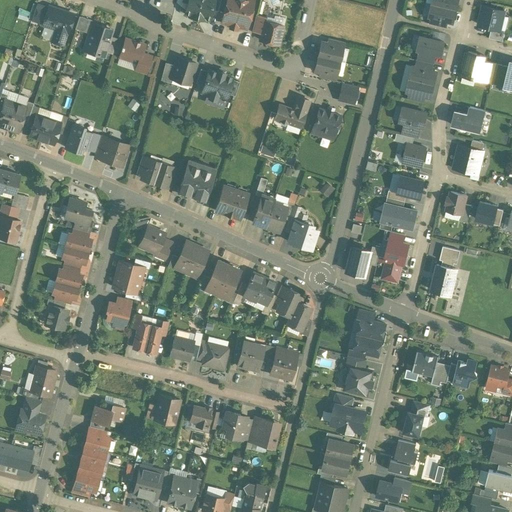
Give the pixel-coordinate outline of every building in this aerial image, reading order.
[(187,0),(187,4),(184,14),(189,15),(189,16),(196,18),(200,0),(187,0)] [(200,0),(196,18),(204,20),(204,19),(209,20),(212,10),(214,0),(200,0)] [(220,0),(214,0),(212,10),(218,11),(220,0)] [(246,0),(226,0),(221,23),(230,25),(229,28),(236,29),(237,26),(246,29),(253,2),(246,0)] [(432,0),(432,4),(456,9),(458,0),(432,0)] [(48,8),(36,4),(31,20),(43,24),(48,8)] [(456,9),(432,4),(429,17),(432,17),(447,21),(453,22),(456,9)] [(73,14),(49,6),(48,8),(43,24),(43,25),(56,29),(66,32),(67,33),(73,14)] [(503,11),(483,6),(479,25),(491,28),(499,30),(499,29),(503,11)] [(251,32),(261,34),(265,22),(266,17),(263,16),(256,15),(251,32)] [(94,21),(79,16),(75,29),(89,33),(92,23),(93,23),(94,21)] [(447,21),(432,17),(430,24),(445,27),(447,21)] [(265,22),(261,34),(260,40),(278,44),(280,33),(283,31),(281,28),(282,26),(265,22)] [(93,23),(92,23),(89,33),(83,49),(99,55),(100,52),(99,52),(100,50),(105,52),(110,36),(107,35),(109,29),(93,23)] [(499,30),(491,28),(489,38),(502,41),(505,30),(499,29),(499,30)] [(56,29),(52,41),(62,44),(66,32),(56,29)] [(118,39),(110,36),(105,52),(113,54),(118,39)] [(444,42),(420,36),(417,50),(419,51),(434,54),(440,56),(444,42)] [(144,44),(125,38),(123,46),(121,46),(121,48),(122,49),(119,57),(130,60),(137,63),(138,63),(141,53),(144,44)] [(343,42),(329,38),(327,44),(327,45),(342,48),(343,42)] [(342,48),(327,45),(327,44),(321,43),(318,56),(339,61),(342,48)] [(434,54),(419,51),(417,60),(432,64),(434,54)] [(463,75),(479,79),(484,61),(485,56),(468,52),(463,75)] [(151,56),(141,53),(138,63),(137,63),(135,70),(145,73),(151,56)] [(339,61),(318,56),(315,70),(321,71),(336,75),(339,61)] [(119,57),(117,64),(127,67),(130,60),(119,57)] [(196,63),(178,57),(175,66),(171,78),(172,79),(189,84),(196,63)] [(432,64),(417,60),(416,66),(431,70),(432,64)] [(496,64),(484,61),(479,79),(492,82),(496,64)] [(175,66),(165,63),(160,80),(171,83),(172,79),(171,78),(175,66)] [(492,82),(505,85),(509,67),(496,64),(492,82)] [(416,66),(413,66),(410,79),(433,84),(436,72),(431,70),(416,66)] [(208,72),(200,69),(196,83),(203,86),(208,72)] [(217,72),(209,70),(208,72),(203,86),(201,92),(209,95),(208,98),(216,100),(216,97),(225,100),(227,94),(232,79),(232,77),(224,75),(225,73),(217,70),(217,72)] [(336,75),(321,71),(319,77),(334,81),(336,75)] [(239,82),(232,79),(227,94),(234,96),(239,82)] [(433,84),(410,79),(406,91),(409,92),(424,96),(430,97),(433,84)] [(358,86),(342,83),(338,100),(354,104),(358,86)] [(424,96),(409,92),(408,99),(423,102),(424,96)] [(309,101),(298,97),(293,110),(305,114),(309,101)] [(138,104),(134,99),(129,104),(134,108),(138,104)] [(5,100),(1,112),(0,114),(0,126),(7,128),(15,104),(5,100)] [(25,107),(22,119),(27,121),(32,106),(33,104),(27,101),(25,107)] [(15,104),(7,128),(17,132),(22,119),(25,107),(15,104)] [(293,110),(279,105),(274,119),(280,121),(280,123),(281,125),(284,126),(287,125),(287,123),(300,127),(305,114),(293,110)] [(27,122),(33,124),(36,115),(38,108),(32,106),(27,121),(27,122)] [(426,113),(403,107),(399,121),(405,122),(420,126),(423,127),(426,113)] [(484,110),(470,107),(468,114),(483,118),(484,110)] [(50,111),(38,108),(36,115),(48,119),(50,111)] [(340,115),(319,108),(311,133),(319,136),(321,130),(334,135),(337,133),(338,129),(337,126),(340,115)] [(62,115),(50,111),(48,119),(59,123),(62,115)] [(468,114),(455,111),(452,125),(479,132),(483,118),(468,114)] [(48,119),(36,115),(33,124),(29,136),(41,140),(48,119)] [(60,123),(57,133),(63,135),(68,117),(62,115),(59,123),(60,123)] [(48,119),(41,140),(53,144),(57,133),(60,123),(59,123),(48,119)] [(74,121),(68,119),(65,129),(71,130),(73,124),(74,121)] [(420,126),(405,122),(402,134),(414,137),(417,138),(420,126)] [(86,149),(92,133),(83,130),(84,128),(73,124),(71,130),(65,148),(81,153),(82,148),(86,149)] [(86,149),(95,152),(100,135),(92,132),(92,133),(86,149)] [(402,134),(396,133),(395,140),(407,143),(412,144),(414,137),(402,134)] [(100,136),(93,157),(108,162),(109,160),(102,157),(102,155),(103,155),(107,142),(108,143),(109,139),(100,136)] [(122,143),(109,139),(108,143),(107,142),(103,155),(102,155),(102,157),(109,160),(108,162),(120,166),(126,148),(124,147),(122,143)] [(484,143),(472,140),(470,148),(482,151),(484,143)] [(412,144),(407,143),(405,149),(403,149),(401,156),(404,156),(402,162),(421,167),(426,148),(412,144)] [(470,148),(458,145),(453,168),(471,173),(478,175),(478,174),(484,151),(482,151),(470,148)] [(270,157),(272,149),(262,146),(259,154),(270,157)] [(148,158),(142,156),(136,173),(142,175),(148,158)] [(160,163),(148,158),(142,175),(141,179),(154,183),(160,163)] [(214,169),(188,160),(178,191),(204,200),(214,169)] [(367,169),(376,170),(377,163),(368,161),(367,169)] [(173,167),(160,163),(154,183),(166,187),(168,184),(167,184),(173,167)] [(179,169),(173,167),(167,184),(168,184),(173,186),(179,169)] [(19,174),(0,168),(0,191),(1,188),(14,191),(19,174)] [(424,181),(401,175),(397,192),(397,193),(406,195),(420,198),(424,181)] [(260,177),(255,194),(260,196),(261,194),(262,194),(266,179),(260,177)] [(333,190),(327,183),(321,189),(327,196),(333,190)] [(248,193),(223,185),(215,210),(227,214),(226,215),(232,217),(232,216),(239,218),(248,193)] [(406,195),(397,193),(397,192),(389,190),(387,198),(404,202),(406,195)] [(466,195),(450,191),(449,197),(447,197),(445,204),(447,205),(446,210),(461,214),(464,204),(466,195)] [(28,196),(14,193),(10,206),(19,208),(25,210),(28,196)] [(262,194),(261,194),(260,196),(252,222),(265,227),(273,202),(274,198),(262,194)] [(85,202),(76,200),(75,198),(72,197),(70,198),(69,198),(65,213),(68,218),(70,218),(75,220),(76,219),(80,220),(80,218),(92,221),(92,220),(89,219),(92,210),(84,208),(85,202)] [(404,202),(387,198),(385,204),(388,205),(388,204),(403,208),(404,202)] [(285,206),(273,202),(265,227),(278,231),(283,218),(286,206),(285,206)] [(293,204),(287,202),(285,206),(286,206),(283,218),(288,220),(290,213),(293,204)] [(497,206),(480,202),(475,219),(493,223),(496,209),(497,206)] [(10,206),(1,203),(0,209),(0,215),(16,220),(19,208),(10,206)] [(403,208),(388,204),(388,205),(386,212),(383,212),(381,221),(393,224),(412,229),(416,211),(403,208)] [(471,205),(464,204),(461,214),(460,221),(467,223),(471,205)] [(503,210),(496,209),(493,223),(492,224),(499,226),(503,210)] [(288,220),(285,231),(291,232),(295,220),(296,220),(297,216),(290,213),(288,220)] [(16,220),(0,215),(0,237),(15,241),(20,221),(16,220)] [(92,221),(80,218),(80,220),(76,219),(75,220),(75,222),(73,228),(89,232),(92,221)] [(296,220),(295,220),(291,232),(288,241),(296,244),(299,243),(302,244),(303,247),(311,249),(315,237),(316,236),(317,233),(317,231),(317,230),(312,228),(313,225),(311,222),(305,220),(301,222),(296,220)] [(393,224),(381,221),(379,228),(387,230),(391,231),(393,224)] [(164,234),(147,227),(141,242),(149,245),(148,249),(156,252),(157,253),(162,240),(164,234)] [(89,232),(73,228),(72,234),(88,238),(89,232)] [(391,231),(387,230),(384,239),(391,241),(391,240),(402,243),(404,234),(391,231)] [(72,234),(68,233),(65,245),(88,251),(91,239),(88,238),(72,234)] [(171,244),(162,240),(157,253),(156,252),(154,256),(164,261),(171,244)] [(402,243),(391,240),(391,241),(390,246),(388,245),(386,254),(388,254),(383,275),(398,279),(402,264),(403,264),(408,244),(402,243)] [(178,257),(175,265),(174,269),(184,275),(197,246),(186,241),(178,257)] [(88,251),(65,245),(62,258),(65,259),(81,263),(85,264),(88,251)] [(197,246),(184,275),(195,279),(197,275),(200,267),(208,251),(197,246)] [(372,252),(351,247),(346,271),(366,276),(369,264),(372,252)] [(372,252),(369,264),(377,265),(380,249),(373,247),(372,252)] [(460,252),(443,247),(440,261),(444,262),(443,266),(453,269),(454,264),(457,264),(460,252)] [(178,257),(172,255),(167,267),(174,269),(175,265),(178,257)] [(151,262),(135,258),(133,264),(143,267),(143,268),(149,269),(151,262)] [(81,263),(65,259),(64,264),(80,268),(81,263)] [(226,264),(217,260),(209,278),(205,288),(227,298),(228,299),(232,288),(240,271),(232,267),(232,266),(226,264)] [(133,264),(120,261),(117,274),(140,280),(143,268),(143,267),(133,264)] [(80,268),(64,264),(62,270),(78,274),(80,268)] [(443,266),(437,265),(431,290),(451,295),(457,270),(453,269),(443,266)] [(206,270),(200,267),(197,275),(195,279),(201,282),(204,275),(206,270)] [(62,270),(59,269),(56,281),(79,287),(82,275),(62,270)] [(265,278),(252,272),(247,284),(242,294),(243,295),(255,300),(265,278)] [(140,280),(117,274),(113,287),(126,291),(136,293),(137,292),(140,280)] [(209,278),(204,275),(201,282),(198,289),(204,291),(205,288),(209,278)] [(265,278),(255,300),(256,300),(256,299),(265,303),(266,303),(270,293),(275,282),(265,278)] [(79,287),(56,281),(52,293),(56,294),(72,298),(76,299),(79,287)] [(237,291),(233,302),(239,304),(243,295),(242,294),(247,284),(241,282),(237,291)] [(232,288),(228,299),(227,298),(225,301),(231,304),(233,302),(237,291),(232,288)] [(276,295),(273,301),(280,304),(286,290),(279,288),(276,295)] [(280,304),(278,306),(284,309),(283,313),(290,317),(296,304),(297,303),(301,295),(287,288),(286,290),(280,304)] [(136,293),(126,291),(125,297),(140,301),(142,294),(137,292),(136,293)] [(270,293),(266,303),(265,303),(261,312),(267,315),(273,301),(276,295),(270,293)] [(72,298),(56,294),(54,300),(65,303),(70,304),(72,298)] [(54,300),(48,298),(46,304),(50,305),(64,309),(65,303),(54,300)] [(132,301),(118,298),(116,304),(130,308),(132,301)] [(116,304),(109,302),(107,311),(108,311),(106,318),(114,320),(112,326),(122,329),(124,323),(126,323),(130,308),(116,304)] [(297,303),(296,304),(290,317),(290,318),(289,318),(287,323),(301,329),(302,330),(306,319),(311,309),(297,303)] [(64,309),(50,305),(48,314),(45,315),(47,317),(45,323),(51,325),(53,329),(58,326),(63,328),(68,310),(64,309)] [(374,314),(360,310),(358,318),(362,319),(362,318),(373,321),(374,314)] [(142,316),(135,314),(132,326),(138,328),(139,322),(140,322),(142,316)] [(373,321),(362,318),(362,319),(358,334),(382,339),(385,324),(373,321)] [(311,321),(306,319),(302,330),(301,329),(299,333),(307,336),(311,321)] [(168,322),(162,321),(161,327),(162,327),(160,333),(165,335),(168,322)] [(140,322),(139,322),(138,328),(133,346),(144,349),(150,324),(140,322)] [(150,324),(144,349),(156,352),(160,333),(162,327),(161,327),(150,324)] [(202,333),(196,332),(193,340),(194,341),(193,344),(199,345),(200,340),(202,333)] [(382,339),(358,334),(354,349),(365,352),(378,355),(382,339)] [(193,340),(175,336),(170,356),(189,361),(193,344),(194,341),(193,340)] [(244,339),(237,337),(234,350),(241,352),(243,342),(244,342),(244,339)] [(207,342),(200,340),(199,345),(196,358),(202,359),(207,342)] [(228,347),(215,344),(214,347),(207,345),(207,342),(202,359),(201,364),(210,366),(211,364),(223,367),(222,369),(223,369),(228,347)] [(244,342),(243,342),(241,352),(237,365),(247,367),(253,344),(244,342)] [(263,347),(253,344),(247,367),(258,370),(261,357),(263,347)] [(270,346),(264,344),(263,347),(261,357),(267,358),(270,346)] [(277,347),(270,346),(267,358),(273,360),(275,350),(276,350),(277,347)] [(273,360),(269,373),(280,376),(287,350),(277,347),(276,350),(275,350),(273,360)] [(365,352),(354,349),(350,348),(349,355),(363,359),(365,352)] [(296,352),(287,350),(280,376),(290,379),(294,365),(296,356),(296,355),(296,352)] [(438,357),(417,351),(412,371),(433,376),(437,362),(438,357)] [(303,354),(296,352),(296,355),(296,356),(294,365),(300,367),(303,354)] [(363,359),(349,355),(346,365),(351,366),(364,369),(366,360),(363,359)] [(39,358),(37,366),(51,369),(52,364),(41,359),(39,358)] [(468,360),(467,363),(459,360),(458,365),(453,382),(468,386),(469,379),(477,375),(474,370),(476,362),(468,360)] [(450,365),(437,362),(433,376),(431,384),(439,386),(440,381),(446,383),(447,380),(450,365)] [(458,365),(451,363),(450,365),(447,380),(453,382),(458,365)] [(2,366),(0,371),(0,377),(8,380),(11,369),(2,366)] [(51,369),(37,366),(31,390),(30,390),(43,394),(50,395),(56,371),(51,369)] [(364,369),(351,366),(349,374),(347,373),(344,375),(343,378),(345,381),(347,381),(345,389),(366,394),(372,371),(364,369)] [(509,370),(491,366),(486,388),(496,390),(497,385),(504,387),(505,387),(507,379),(509,370)] [(511,379),(507,379),(505,387),(504,387),(503,392),(511,394),(511,379)] [(41,400),(43,394),(30,390),(31,390),(17,387),(15,394),(26,396),(40,400),(41,400)] [(353,397),(336,393),(333,404),(337,405),(351,408),(353,397)] [(172,397),(160,395),(158,406),(156,413),(157,414),(155,419),(174,423),(179,402),(171,400),(172,397)] [(40,400),(26,396),(22,410),(37,413),(40,400)] [(114,398),(105,396),(103,402),(107,403),(106,408),(111,409),(112,404),(114,398)] [(125,401),(114,398),(112,404),(124,407),(125,401)] [(431,404),(413,400),(410,412),(424,415),(424,416),(427,417),(431,404)] [(158,406),(149,403),(146,416),(155,419),(157,414),(156,413),(158,406)] [(106,408),(95,405),(91,420),(105,424),(108,425),(109,418),(121,421),(124,407),(112,404),(111,409),(106,408)] [(202,407),(194,405),(190,420),(197,422),(196,426),(206,428),(207,426),(215,428),(216,425),(218,416),(212,415),(213,411),(211,410),(211,408),(205,406),(205,409),(202,408),(202,407)] [(351,408),(337,405),(332,424),(339,425),(338,429),(353,432),(353,429),(361,431),(365,416),(358,414),(359,413),(355,412),(356,409),(351,408)] [(37,413),(22,410),(20,410),(17,421),(20,422),(23,427),(23,429),(39,433),(44,415),(37,413)] [(224,418),(221,426),(226,427),(229,430),(227,435),(241,439),(241,437),(244,428),(243,428),(246,418),(246,416),(240,414),(234,412),(233,413),(225,411),(224,418)] [(410,412),(408,411),(408,412),(404,411),(401,421),(405,422),(403,432),(419,436),(424,416),(424,415),(410,412)] [(247,439),(247,440),(253,442),(259,418),(253,417),(252,420),(247,439)] [(252,420),(246,418),(243,428),(244,428),(241,437),(247,439),(252,420)] [(273,421),(259,418),(253,442),(274,447),(278,430),(271,429),(273,421)] [(105,424),(91,420),(89,426),(90,426),(103,430),(105,424)] [(103,430),(90,426),(88,432),(103,436),(105,430),(103,430)] [(511,431),(504,429),(498,428),(495,442),(511,445),(511,431)] [(88,432),(84,446),(106,451),(109,438),(103,436),(88,432)] [(343,436),(327,432),(325,439),(329,440),(329,439),(341,442),(343,436)] [(341,442),(329,439),(329,440),(326,453),(350,459),(354,445),(341,442)] [(416,444),(398,440),(396,447),(414,451),(416,444)] [(511,445),(495,442),(492,454),(492,455),(507,459),(511,460),(511,445)] [(0,462),(6,465),(11,446),(0,443),(0,462)] [(11,446),(6,465),(28,470),(30,464),(33,452),(11,446)] [(34,446),(30,464),(37,466),(42,448),(34,446)] [(106,451),(84,446),(81,459),(102,465),(106,451)] [(414,451),(396,447),(394,456),(396,456),(395,460),(391,459),(388,470),(409,475),(412,464),(410,463),(410,460),(415,461),(418,452),(414,451)] [(350,459),(326,453),(323,467),(322,468),(334,471),(347,474),(350,459)] [(507,459),(492,455),(492,454),(491,454),(489,462),(505,466),(507,459)] [(241,457),(233,455),(231,461),(240,464),(241,457)] [(102,465),(81,459),(77,472),(99,478),(102,465)] [(171,462),(164,461),(162,470),(168,471),(171,462)] [(130,479),(130,480),(136,481),(140,468),(141,464),(134,463),(133,467),(132,473),(130,479)] [(334,471),(322,468),(323,467),(319,466),(317,473),(321,474),(333,477),(334,471)] [(439,466),(434,481),(440,483),(444,467),(439,466)] [(136,481),(133,493),(144,496),(150,471),(140,468),(136,481)] [(511,474),(489,469),(485,485),(499,489),(511,491),(511,474)] [(162,473),(159,487),(164,488),(165,486),(168,471),(162,470),(161,473),(162,473)] [(150,471),(144,496),(156,499),(159,487),(162,473),(161,473),(150,471)] [(175,473),(168,471),(165,486),(171,487),(173,476),(174,476),(175,473)] [(99,478),(77,472),(74,485),(74,486),(90,490),(96,491),(99,478)] [(333,477),(321,474),(319,482),(322,483),(322,482),(334,485),(336,477),(333,477)] [(174,476),(173,476),(171,487),(167,501),(178,504),(184,479),(174,476)] [(202,479),(196,478),(195,482),(196,482),(193,492),(199,494),(202,479)] [(412,482),(394,478),(393,484),(403,486),(401,493),(408,495),(412,482)] [(195,482),(184,479),(178,504),(190,507),(193,492),(196,482),(195,482)] [(393,484),(379,480),(375,496),(399,502),(401,493),(403,486),(393,484)] [(334,485),(322,482),(322,483),(319,495),(344,501),(347,488),(334,485)] [(256,483),(255,485),(247,483),(242,486),(245,491),(244,498),(261,502),(262,498),(258,497),(259,494),(263,495),(265,485),(256,483)] [(499,489),(485,485),(483,496),(491,498),(496,499),(499,489)] [(90,490),(74,486),(72,492),(88,496),(90,490)] [(234,494),(225,492),(224,498),(225,498),(222,510),(229,511),(234,494)] [(224,498),(206,493),(202,509),(212,511),(213,511),(215,508),(222,510),(225,498),(224,498)] [(479,495),(474,493),(472,502),(480,504),(480,503),(489,505),(491,498),(483,496),(479,495)] [(341,511),(344,501),(319,495),(316,507),(316,508),(327,511),(332,511),(341,511)] [(258,511),(261,502),(244,498),(241,509),(244,509),(243,511),(258,511)] [(489,505),(480,503),(480,504),(478,511),(507,511),(508,510),(489,505)]
